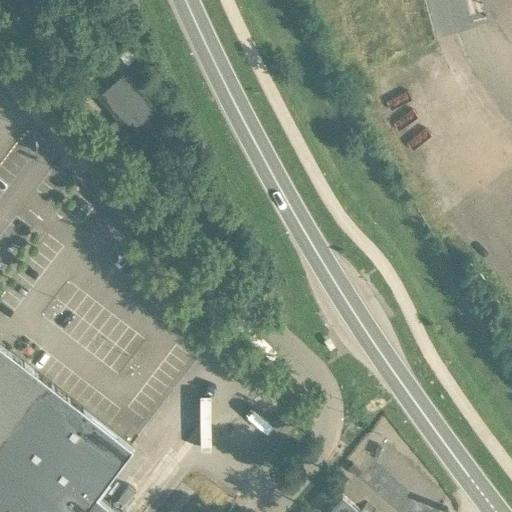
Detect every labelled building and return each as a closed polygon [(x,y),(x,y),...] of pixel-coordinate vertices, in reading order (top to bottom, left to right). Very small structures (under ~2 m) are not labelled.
[(129,47),(119,55),(128,65),(138,57),(129,47)] [(157,108),(123,71),(96,95),(115,117),(108,124),(115,132),(123,126),(129,133),(157,108)] [(0,468),(60,390),(0,343),(0,468)] [(60,390),(0,468),(0,511),(120,511),(96,494),(108,478),(107,477),(132,445),(60,390)] [(361,511),(342,494),(325,511),(361,511)]
